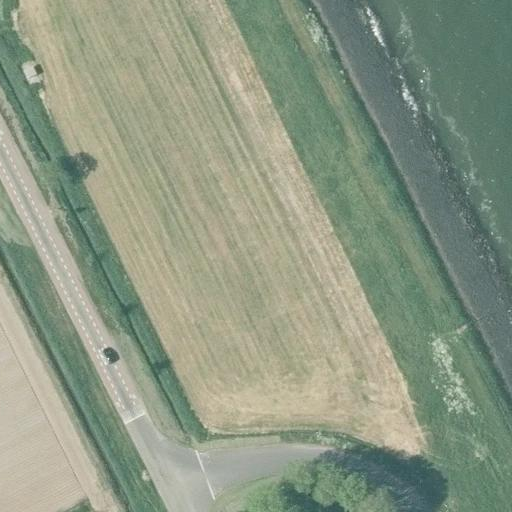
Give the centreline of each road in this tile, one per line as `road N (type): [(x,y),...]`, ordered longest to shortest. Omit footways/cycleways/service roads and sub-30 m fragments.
road 1 (tertiary): [(168,489),(0,160)]
road 2 (unclassified): [(412,511),(364,473),(307,461),(168,489)]
